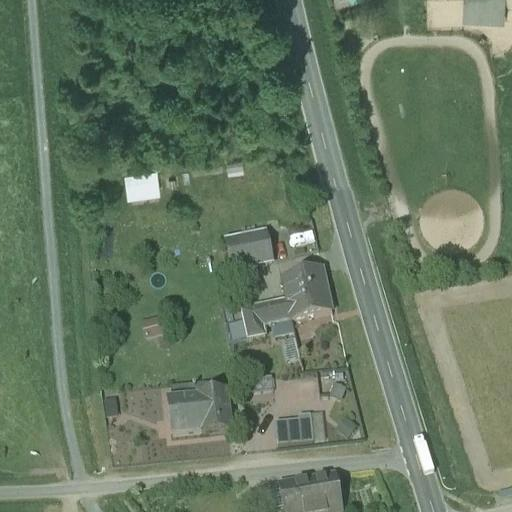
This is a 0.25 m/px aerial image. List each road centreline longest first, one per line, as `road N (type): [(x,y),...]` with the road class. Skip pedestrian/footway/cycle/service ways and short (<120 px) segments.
road 1 (secondary): [(435,511),(293,0)]
road 2 (track): [(24,0),(56,402),(84,511)]
road 3 (track): [(420,459),(0,492)]
